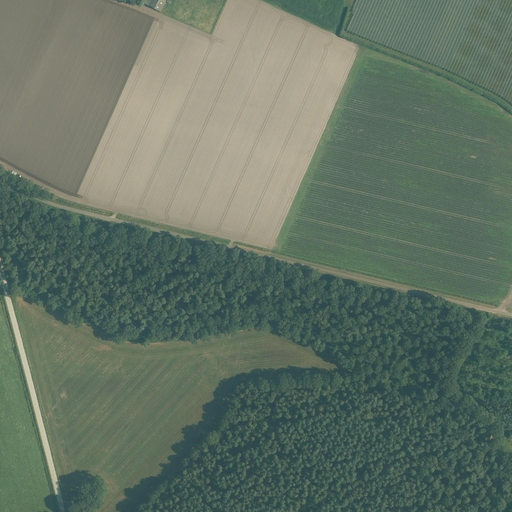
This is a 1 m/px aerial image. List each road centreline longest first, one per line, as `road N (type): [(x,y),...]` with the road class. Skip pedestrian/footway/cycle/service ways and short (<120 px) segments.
road 1 (unclassified): [(511,313),(53,204),(0,180)]
road 2 (track): [(146,511),(205,450),(252,420),(375,405),(409,411),(419,424)]
road 3 (unclassified): [(63,511),(0,261)]
road 4 (track): [(419,424),(476,306)]
